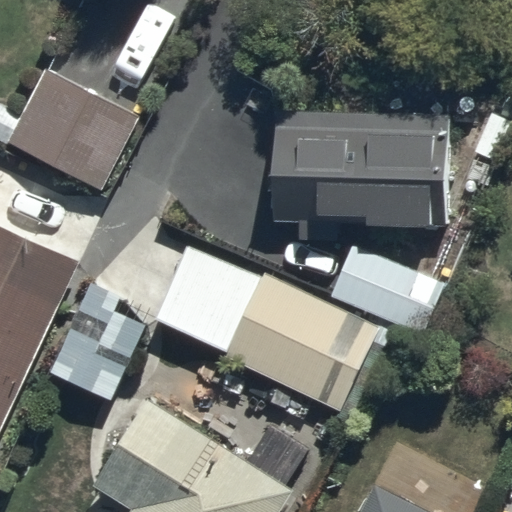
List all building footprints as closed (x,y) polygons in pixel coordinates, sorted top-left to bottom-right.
[(102,194),(142,119),(47,69),(8,144),(102,194)] [(345,209),(455,208),(454,101),(276,101),(276,209),(305,209),(305,228),(345,228),(345,209)] [(346,401),(384,315),(270,260),(268,264),(193,231),(161,306),(233,341),(231,346),(346,401)] [(429,324),(451,270),(361,231),(337,284),(429,324)] [(0,428),(76,271),(0,236),(0,428)] [(137,503),(131,511),(280,511),(302,480),(293,473),(315,441),(276,415),(253,449),(243,443),(235,455),(220,445),(228,434),(158,387),(97,477),(137,503)] [(462,511),(380,473),(360,511),(462,511)]
